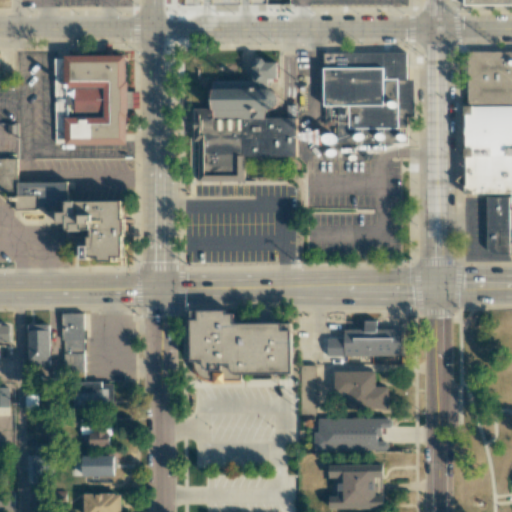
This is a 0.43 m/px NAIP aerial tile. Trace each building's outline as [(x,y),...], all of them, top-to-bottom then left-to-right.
[(511,50),(467,50),(468,194),(488,194),(488,250),(495,255),(511,255),(511,209),(511,50)] [(325,52),(406,54),(406,80),(415,80),(414,116),(408,116),(408,128),(351,127),(351,105),(324,104),(325,52)] [(128,56),(56,56),(55,145),(127,145),(128,56)] [(200,177),(243,177),(244,153),(297,154),(298,119),(268,118),(268,108),(277,109),(283,107),(284,102),(284,97),(281,92),(276,90),(271,90),(271,77),(280,77),(280,63),(268,63),(264,57),(259,58),(254,61),(254,81),(210,81),(209,107),(201,107),(200,177)] [(11,160),(0,160),(0,189),(13,189),(13,209),(60,208),(60,224),(67,224),(67,230),(91,229),(91,238),(88,238),(88,246),(80,246),(80,263),(91,263),(91,259),(97,259),(97,263),(112,263),(112,260),(121,260),(121,201),(64,202),(64,183),(11,183),(11,160)] [(234,312),(193,312),(193,361),(197,370),(205,379),(242,379),(242,373),(293,373),(293,325),(234,325),(234,312)] [(85,313),(64,314),(65,373),(86,372),(85,313)] [(297,318),(324,318),(324,325),(341,325),(342,363),(297,363),(297,318)] [(0,341),(10,342),(10,324),(0,323),(0,341)] [(28,324),(28,364),(50,365),(50,324),(28,324)] [(403,329),(345,329),(346,357),(404,357),(403,329)] [(316,366),(301,366),(301,416),(316,416),(316,366)] [(336,373),(377,374),(377,388),(391,388),(391,409),(350,408),(350,395),(335,395),(336,373)] [(0,406),(8,407),(9,387),(0,387),(0,406)] [(25,395),(26,409),(38,408),(37,394),(25,395)] [(34,429),(48,429),(48,417),(34,417),(34,429)] [(313,450),(388,450),(388,439),(381,439),(381,427),(392,427),(392,418),(318,418),(318,432),(313,432),(313,450)] [(108,446),(109,424),(93,423),(94,419),(80,419),(79,445),(108,446)] [(48,451),(48,442),(34,442),(34,451),(48,451)] [(112,456),(88,456),(88,471),(83,471),(84,482),(117,481),(117,463),(112,463),(112,456)] [(383,508),(383,495),(375,495),(375,477),(383,477),(383,464),(328,464),(328,477),(337,477),(337,495),(328,495),(328,508),(383,508)] [(0,510),(13,510),(12,490),(0,490),(0,510)] [(83,511),(121,511),(121,492),(83,493),(83,511)] [(251,511),(206,511),(206,504),(247,503),(247,510),(251,510),(251,511)]
